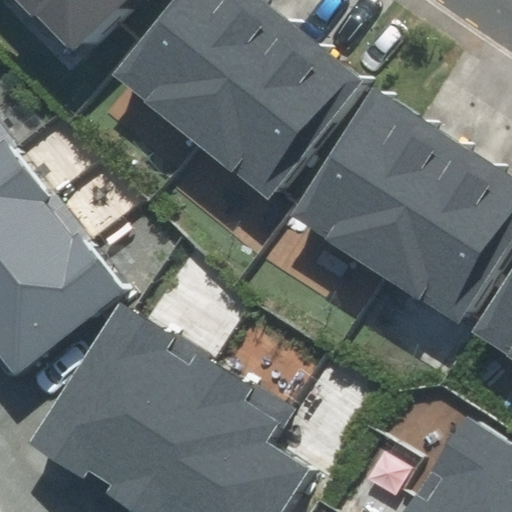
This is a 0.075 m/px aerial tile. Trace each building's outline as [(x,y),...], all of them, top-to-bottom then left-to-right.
[(51,0),(92,47),(147,0),(51,0)] [(259,0),(169,0),(111,79),(270,195),(360,74),(259,0)] [(511,231),(511,180),(381,92),(298,214),(453,318),(511,231)] [(51,199),(0,138),(0,358),(15,346),(33,367),(127,289),(81,235),(92,227),(61,190),(51,199)] [(511,269),(470,334),(511,361),(511,269)] [(284,511),(313,465),(268,438),(283,412),(123,317),(43,451),(89,479),(95,469),(166,511),(284,511)] [(511,511),(511,449),(462,420),(406,511),(511,511)]
